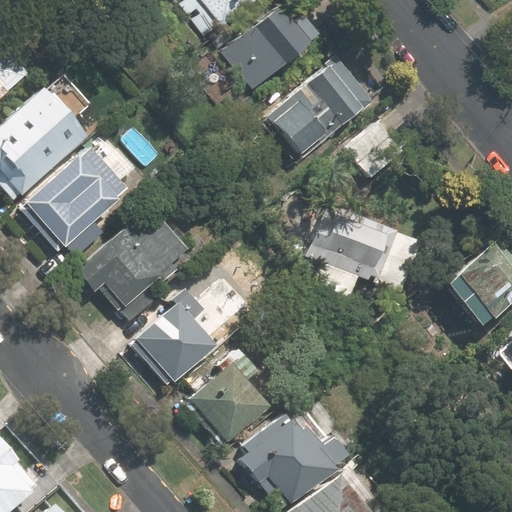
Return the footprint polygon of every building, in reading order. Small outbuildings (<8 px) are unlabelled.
[(253,0),(174,0),(210,39),(253,0)] [(304,8),(296,15),(283,0),(276,0),(219,48),(253,90),(315,38),(323,31),(304,8)] [(0,98),(33,69),(13,47),(7,53),(0,45),(0,98)] [(368,106),(331,59),(266,110),(303,157),(368,106)] [(88,134),(42,84),(0,122),(0,184),(15,201),(88,134)] [(404,147),(379,117),(346,144),(370,174),(404,147)] [(115,142),(101,155),(89,141),(25,199),(67,245),(131,187),(120,175),(134,162),(115,142)] [(361,276),(407,292),(425,239),(321,203),(295,279),(353,299),(361,276)] [(134,233),(125,222),(74,261),(95,289),(105,281),(123,305),(168,271),(164,266),(191,246),(164,211),(134,233)] [(511,248),(508,252),(497,238),(450,274),(486,321),(511,301),(511,248)] [(155,359),(152,362),(172,386),(222,343),(201,319),(210,312),(186,283),(167,299),(171,305),(136,335),(155,359)] [(243,342),(228,353),(226,350),(183,384),(227,438),(269,404),(245,374),(259,362),(243,342)] [(304,418),(292,403),(241,443),(246,449),(239,455),(260,481),(270,474),(291,501),(350,454),(331,430),(324,435),(309,415),(304,418)] [(20,511),(25,511),(55,487),(3,427),(0,429),(0,511),(8,511),(20,502),(25,508),(20,511)] [(392,511),(350,459),(287,509),(289,511),(392,511)] [(68,511),(56,498),(40,511),(68,511)]
